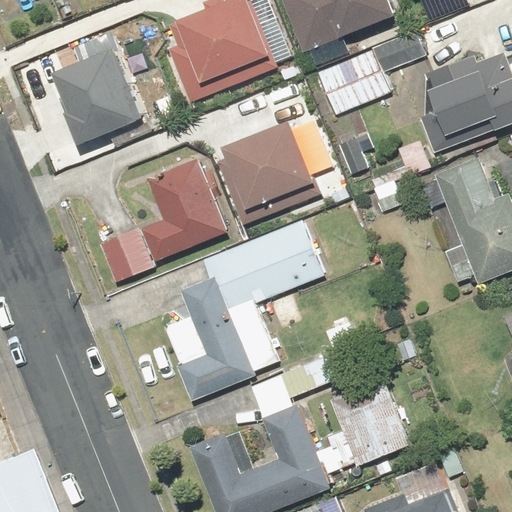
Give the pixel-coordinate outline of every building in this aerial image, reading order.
[(291,67),(264,0),(233,0),(177,22),(186,44),(176,48),(198,104),(291,67)] [(409,12),(404,0),(292,0),(313,51),(409,12)] [(433,55),(425,33),(325,70),(341,113),(400,91),(392,70),(433,55)] [(157,114),(131,46),(71,68),(86,106),(80,108),(92,139),(157,114)] [(435,69),(438,75),(431,77),(435,90),(430,92),(438,112),(429,116),(443,153),(511,126),(511,53),(486,63),(481,51),(435,69)] [(305,115),(239,141),(263,203),(330,177),(305,115)] [(376,168),(364,138),(346,146),(359,175),(376,168)] [(439,166),(429,139),(408,147),(412,157),(377,170),(391,209),(410,202),(402,180),(439,166)] [(239,229),(210,155),(158,175),(176,219),(152,229),(164,259),(239,229)] [(440,207),(456,201),(473,241),(453,249),(465,279),(485,271),(489,280),(511,270),(511,195),(506,197),(489,155),(429,179),(440,207)] [(204,315),(174,326),(202,397),(264,373),(263,368),(286,359),(263,300),(332,273),(312,221),(214,260),(221,277),(193,288),(204,315)] [(147,226),(108,241),(122,280),(162,265),(147,226)] [(247,426),(200,445),(227,511),(274,511),(341,485),(307,402),(302,403),(299,395),(349,375),(340,353),(260,385),(290,458),(265,468),(247,426)] [(418,443),(392,378),(338,400),(350,429),(335,435),(343,454),(335,457),(340,470),(363,461),(365,464),(418,443)] [(471,469),(459,441),(443,449),(455,476),(471,469)] [(0,511),(71,511),(44,446),(0,463),(0,511)] [(374,510),(374,511),(470,511),(460,485),(418,502),(415,493),(374,510)]
